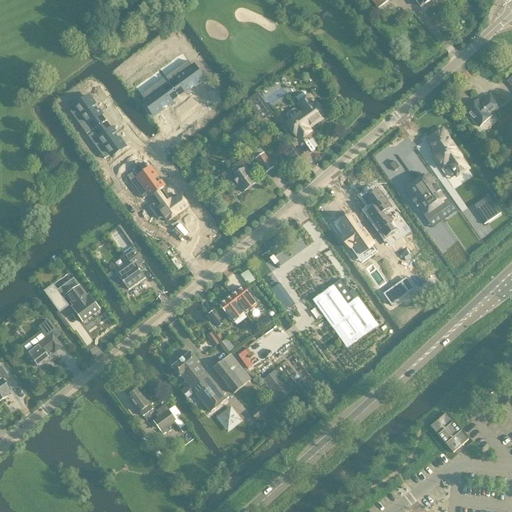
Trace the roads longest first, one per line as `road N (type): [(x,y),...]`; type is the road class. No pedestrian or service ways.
road 1 (unclassified): [(0,448),(486,35)]
road 2 (primary): [(246,511),(511,275)]
road 3 (residential): [(394,511),(451,468),(511,471)]
